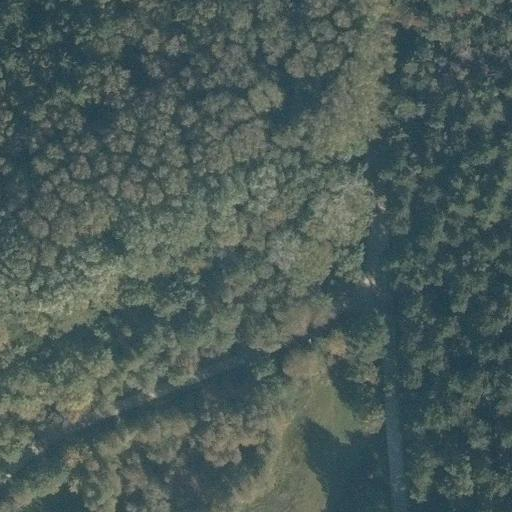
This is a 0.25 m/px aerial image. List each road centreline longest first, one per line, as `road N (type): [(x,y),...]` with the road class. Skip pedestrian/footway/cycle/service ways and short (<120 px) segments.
road 1 (track): [(378,277),(343,286),(259,367),(155,380),(122,411),(32,444),(0,475)]
road 2 (unclassified): [(398,511),(375,230)]
road 3 (track): [(375,230),(361,66),(373,0)]
